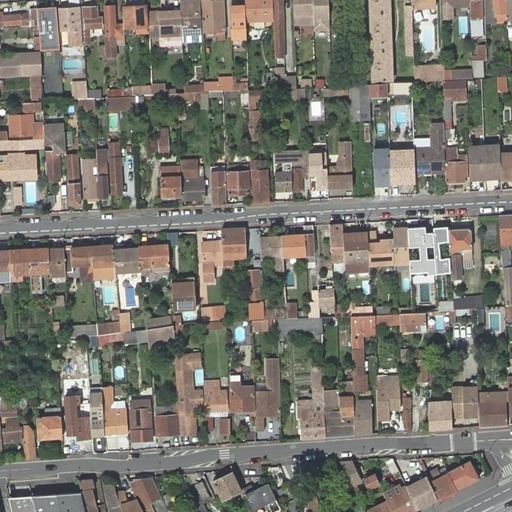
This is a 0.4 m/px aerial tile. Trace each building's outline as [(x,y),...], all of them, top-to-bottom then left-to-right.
[(204,32),(202,32),(202,35),(203,50),(210,50),(209,31),(225,30),(222,0),(210,0),(202,0),(204,32)] [(247,24),(245,0),(231,0),(233,41),(248,41),(247,24)] [(245,0),(247,24),(274,22),(273,0),(245,0)] [(286,56),(283,0),(274,0),(276,57),(286,56)] [(314,24),(312,0),(293,0),(295,24),(314,24)] [(369,0),(371,81),(392,81),(390,0),(369,0)] [(412,0),(413,9),(438,8),(437,0),(412,0)] [(484,19),(482,0),(470,0),(471,6),(471,10),(471,19),(483,19),(484,19)] [(485,0),(486,4),(489,3),(488,0),(494,0),(495,13),(505,12),(505,2),(504,0),(485,0)] [(200,1),(181,2),(181,13),(183,37),(202,35),(202,32),(200,1)] [(57,6),(38,8),(42,50),(61,48),(57,6)] [(124,20),(125,39),(138,38),(138,37),(137,28),(147,27),(145,7),(136,7),(136,6),(132,7),(132,8),(124,8),(125,19),(124,20)] [(105,53),(105,58),(116,57),(115,40),(123,39),(122,27),(116,28),(116,24),(115,7),(104,8),(106,41),(104,41),(105,50),(105,53)] [(79,8),(58,9),(60,35),(65,35),(65,32),(69,31),(70,49),(81,49),(81,34),(79,8)] [(82,8),(83,38),(90,38),(89,29),(102,29),(101,18),(98,18),(97,8),(83,8),(82,8)] [(21,27),(38,25),(37,11),(29,12),(29,16),(3,17),(3,11),(0,11),(0,28),(4,28),(21,27)] [(414,55),(413,11),(406,11),(406,55),(414,55)] [(505,12),(495,13),(496,22),(506,21),(505,12)] [(183,37),(181,13),(179,13),(165,14),(166,17),(159,17),(159,14),(148,15),(150,41),(160,40),(161,50),(184,48),(183,38),(183,37)] [(459,34),(467,34),(467,17),(459,17),(459,34)] [(483,39),(483,19),(471,19),(472,32),(472,39),(483,39)] [(137,28),(138,37),(148,36),(147,27),(137,28)] [(0,55),(0,79),(41,77),(41,76),(39,53),(0,55)] [(415,82),(444,80),(446,80),(445,64),(415,66),(415,82)] [(285,66),(276,67),(277,89),(297,88),(297,75),(285,76),(285,66)] [(452,72),(452,80),(467,79),(474,79),(473,71),(452,72)] [(266,81),(274,81),(274,72),(266,73),(266,81)] [(506,92),(506,76),(496,76),(496,92),(506,92)] [(42,100),(41,77),(31,78),(32,101),(42,100)] [(234,90),(234,84),(234,77),(214,78),(215,91),(225,91),(234,90)] [(446,80),(444,80),(444,92),(467,91),(467,84),(467,79),(452,80),(446,80)] [(413,98),(413,82),(388,84),(388,96),(388,99),(413,98)] [(166,94),(178,94),(178,89),(166,90),(166,84),(153,85),(153,95),(157,95),(166,94)] [(388,96),(388,84),(370,84),(370,87),(370,96),(388,96)] [(322,87),(322,95),(347,95),(347,87),(322,87)] [(370,105),(370,96),(370,87),(351,88),(352,120),(371,120),(370,105)] [(269,90),(250,91),(250,106),(251,140),(261,140),(260,111),(255,111),(254,101),(266,100),(266,98),(270,98),(269,90)] [(178,102),(178,94),(166,94),(157,95),(158,103),(178,102)] [(144,111),(143,96),(132,97),(133,112),(144,111)] [(128,98),(127,98),(117,98),(118,112),(128,112),(133,112),(132,97),(128,98)] [(414,107),(413,98),(388,99),(389,104),(389,108),(414,107)] [(95,112),(95,99),(87,99),(78,99),(78,105),(85,105),(86,112),(95,112)] [(445,105),(445,119),(453,119),(452,99),(444,100),(445,105)] [(41,103),(27,104),(27,113),(41,112),(41,103)] [(17,118),(18,137),(33,136),(32,124),(32,117),(17,118)] [(65,133),(64,123),(44,124),(45,134),(65,133)] [(416,174),(447,173),(446,151),(445,123),(431,124),(431,146),(415,147),(416,174)] [(45,134),(44,124),(32,124),(33,136),(33,140),(45,139),(45,134)] [(160,141),(149,141),(150,154),(169,153),(168,131),(159,131),(160,141)] [(66,150),(65,147),(65,133),(45,134),(45,139),(45,143),(47,143),(49,182),(60,181),(58,151),(66,150)] [(21,140),(21,150),(46,148),(45,143),(45,139),(33,140),(21,140)] [(8,141),(0,141),(0,150),(21,150),(21,140),(8,141)] [(346,189),(352,189),(350,141),(338,141),(338,153),(336,160),(336,166),(326,166),(328,189),(342,189),(346,189)] [(502,178),(501,160),(500,154),(500,143),(468,145),(470,180),(502,178)] [(66,150),(66,156),(67,156),(68,166),(69,168),(70,205),(81,204),(80,183),(79,184),(78,166),(73,166),(73,156),(77,155),(77,147),(65,147),(66,150)] [(388,147),(373,147),(374,187),(390,186),(388,147)] [(274,150),(274,162),(291,162),(291,166),(308,166),(307,149),(274,150)] [(111,166),(112,194),(122,193),(120,150),(110,150),(111,166)] [(447,173),(447,181),(465,180),(464,163),(450,163),(450,158),(453,158),(452,150),(446,151),(447,173)] [(326,152),(307,152),(308,166),(308,175),(314,175),(315,190),(328,189),(326,166),(326,152)] [(511,153),(500,154),(501,160),(502,178),(502,180),(511,180),(511,153)] [(37,155),(22,156),(23,174),(25,174),(26,180),(38,179),(37,155)] [(22,156),(0,157),(0,181),(21,180),(20,174),(23,174),(22,156)] [(82,158),(84,199),(98,199),(97,187),(94,187),(94,184),(97,184),(96,175),(93,176),(93,167),(96,167),(96,157),(82,158)] [(253,203),(271,203),(271,191),(269,190),(268,169),(266,169),(262,169),(262,160),(262,158),(252,159),(252,165),(253,165),(254,191),(253,191),(253,203)] [(390,160),(391,185),(401,185),(401,160),(390,160)] [(204,162),(194,163),(194,169),(190,169),(191,177),(205,176),(204,162)] [(180,163),(181,168),(181,177),(181,178),(184,178),(185,196),(206,195),(205,176),(191,177),(190,169),(194,169),(194,163),(180,163)] [(213,205),(227,205),(227,181),(226,166),(211,166),(212,177),(212,182),(213,205)] [(229,167),(230,194),(249,193),(248,166),(229,167)] [(163,197),(182,196),(181,178),(181,177),(181,168),(161,169),(163,197)] [(293,190),(292,168),(280,168),(280,191),(293,190)] [(305,191),(305,173),(304,169),(294,169),(295,192),(305,191)] [(108,198),(106,173),(99,174),(100,199),(108,198)] [(22,186),(12,186),(12,204),(22,204),(22,186)] [(511,216),(499,218),(502,248),(510,248),(511,248),(511,216)] [(403,222),(393,223),(394,245),(394,267),(395,269),(400,268),(400,263),(403,263),(402,250),(405,250),(403,222)] [(342,225),(330,226),(331,253),(338,253),(343,253),(343,246),(343,236),(342,225)] [(313,227),(304,227),(304,236),(305,256),(305,263),(315,263),(313,227)] [(425,227),(407,227),(408,246),(419,246),(420,259),(408,259),(409,275),(436,274),(435,258),(427,259),(426,246),(433,246),(432,232),(425,232),(425,227)] [(222,229),(222,231),(223,243),(224,260),(224,280),(227,279),(227,274),(234,274),(234,260),(247,260),(245,230),(245,228),(222,229)] [(471,231),(449,231),(451,275),(452,281),(462,280),(460,251),(472,251),(471,231)] [(343,246),(343,253),(344,263),(369,262),(368,236),(368,235),(343,236),(343,246)] [(368,236),(369,262),(369,268),(394,267),(394,245),(378,246),(377,235),(368,236)] [(281,236),(259,237),(260,259),(271,258),(272,272),(283,271),(281,236)] [(304,236),(282,237),(283,257),(305,256),(304,236)] [(224,260),(223,243),(203,244),(204,282),(214,282),(212,260),(224,260)] [(126,245),(115,247),(115,250),(117,266),(117,273),(142,271),(142,267),(142,262),(141,249),(141,248),(126,249),(126,245)] [(168,247),(141,248),(141,249),(142,262),(142,267),(150,266),(151,275),(170,274),(169,265),(168,247)] [(50,272),(51,275),(67,274),(67,267),(65,250),(65,248),(48,249),(50,272)] [(92,248),(65,250),(67,267),(67,274),(75,273),(74,267),(82,266),(83,283),(94,282),(94,278),(93,268),(93,265),(92,251),(92,248)] [(511,275),(510,248),(502,248),(504,286),(505,294),(506,309),(511,307),(511,275)] [(30,254),(31,273),(50,272),(48,249),(39,250),(40,253),(30,254)] [(92,251),(93,265),(93,268),(94,278),(109,277),(109,267),(117,266),(115,250),(92,251)] [(12,274),(13,283),(21,282),(21,274),(31,273),(30,254),(19,254),(18,251),(10,251),(10,252),(12,271),(12,274)] [(10,252),(0,252),(0,271),(12,271),(10,252)] [(109,267),(109,277),(118,277),(117,273),(117,266),(109,267)] [(150,266),(142,267),(142,271),(143,276),(151,275),(150,266)] [(258,271),(247,272),(249,314),(263,313),(261,289),(259,289),(258,271)] [(410,276),(412,311),(455,308),(456,315),(473,314),(472,308),(482,307),(482,296),(435,299),(435,287),(425,288),(424,275),(410,276)] [(196,283),(173,284),(174,310),(197,309),(196,283)] [(311,302),(307,303),(307,318),(318,318),(317,304),(333,304),(332,290),(311,291),(311,302)] [(45,299),(46,310),(53,310),(52,298),(45,299)] [(63,298),(52,298),(53,310),(64,309),(63,298)] [(285,302),(285,317),(296,317),(297,302),(285,302)] [(376,316),(389,316),(389,307),(376,307),(376,316)] [(226,309),(200,309),(201,321),(203,321),(206,321),(226,321),(226,309)] [(489,311),(489,332),(501,332),(501,312),(489,311)] [(412,315),(399,316),(400,325),(425,324),(425,315),(412,315)] [(372,316),(350,317),(350,327),(374,326),(374,316),(372,316)] [(172,317),(146,323),(147,331),(148,330),(172,326),(172,319),(172,317)] [(307,318),(286,319),(276,319),(277,333),(321,332),(321,325),(320,317),(318,318),(307,318)] [(333,325),(333,317),(320,317),(321,325),(333,325)] [(265,320),(252,320),(252,331),(269,330),(268,320),(265,320)] [(120,321),(97,323),(98,335),(121,332),(120,321)] [(225,330),(225,321),(206,321),(206,331),(225,330)] [(248,322),(229,323),(230,345),(249,345),(248,322)] [(172,326),(148,330),(149,342),(149,344),(155,344),(154,340),(175,337),(174,326),(172,326)] [(149,342),(148,330),(147,331),(133,333),(121,332),(123,341),(123,345),(149,342)] [(123,341),(121,332),(98,335),(99,347),(106,347),(106,342),(123,341)] [(351,349),(352,375),(363,375),(362,349),(351,349)] [(418,357),(425,357),(425,349),(417,349),(418,357)] [(191,407),(201,407),(200,393),(193,393),(192,365),(199,365),(199,354),(176,355),(176,356),(180,416),(180,419),(181,431),(181,436),(191,436),(190,415),(188,415),(188,407),(191,407)] [(401,356),(402,374),(409,374),(408,356),(401,356)] [(264,418),(280,418),(278,359),(264,360),(266,389),(266,392),(254,393),(255,411),(255,431),(264,432),(264,418)] [(417,383),(427,383),(427,359),(416,360),(417,383)] [(114,368),(116,379),(123,378),(121,366),(114,368)] [(231,411),(255,411),(254,393),(254,390),(254,387),(242,387),(241,374),(230,375),(231,384),(231,411)] [(367,391),(367,375),(363,375),(352,375),(352,383),(353,392),(367,391)] [(378,410),(378,421),(389,421),(389,410),(400,410),(399,377),(376,378),(377,388),(378,410)] [(206,407),(206,417),(213,417),(214,417),(217,417),(217,412),(228,411),(228,394),(220,394),(220,382),(215,382),(215,379),(204,379),(205,392),(206,407)] [(347,405),(340,406),(341,438),(355,437),(355,436),(353,405),(353,398),(353,392),(352,383),(346,383),(347,405)] [(302,441),(326,439),(324,407),(324,395),(323,388),(321,388),(322,384),(318,384),(318,388),(315,388),(316,401),(316,406),(318,406),(318,411),(313,412),(313,401),(298,402),(298,418),(300,418),(302,441)] [(24,442),(23,428),(19,428),(18,410),(12,410),(11,402),(10,402),(9,389),(5,389),(4,386),(0,387),(1,399),(3,417),(3,423),(4,443),(24,442)] [(464,388),(451,388),(451,398),(451,402),(452,418),(464,418),(471,418),(479,417),(479,403),(478,392),(478,387),(470,387),(464,388)] [(430,428),(429,403),(428,388),(417,388),(418,428),(430,428)] [(111,390),(102,390),(103,398),(106,438),(128,436),(126,411),(122,411),(122,417),(108,418),(107,412),(107,409),(110,408),(108,399),(111,399),(111,390)] [(91,405),(91,396),(83,397),(83,405),(91,405)] [(94,440),(94,438),(92,418),(80,418),(79,405),(83,405),(83,397),(65,398),(67,436),(78,436),(78,441),(94,440)] [(94,438),(106,438),(103,398),(99,399),(100,403),(96,403),(96,414),(92,414),(92,418),(94,438)] [(452,418),(451,402),(429,403),(430,428),(430,431),(452,429),(452,418)] [(505,402),(479,403),(479,417),(479,427),(507,426),(505,402)] [(150,403),(131,404),(131,412),(150,411),(150,403)] [(355,436),(373,435),(371,404),(353,405),(355,436)] [(341,438),(340,406),(324,407),(326,439),(341,438)] [(63,438),(61,409),(44,410),(44,411),(45,419),(38,420),(39,439),(43,438),(46,438),(47,443),(54,442),(54,438),(63,438)] [(404,433),(411,432),(410,410),(403,411),(404,433)] [(150,411),(131,412),(133,442),(152,441),(150,411)] [(173,412),(156,413),(158,436),(179,435),(177,411),(173,412)] [(230,420),(221,421),(221,436),(231,436),(230,420)] [(25,452),(33,452),(32,433),(26,427),(26,426),(23,426),(23,428),(24,442),(25,452)] [(95,453),(107,452),(106,438),(94,438),(94,440),(95,453)] [(391,473),(397,471),(392,457),(385,460),(391,473)] [(340,462),(341,463),(355,494),(359,492),(356,485),(361,482),(352,461),(340,462)] [(456,490),(478,479),(469,461),(448,472),(449,474),(456,490)] [(437,500),(456,490),(449,474),(437,479),(432,468),(424,472),(426,477),(437,499),(437,500)] [(223,501),(244,491),(244,490),(236,474),(215,482),(223,501)] [(379,485),(375,475),(364,480),(369,490),(379,485)] [(417,510),(437,500),(437,499),(426,477),(408,485),(407,483),(405,484),(417,510)] [(128,480),(141,509),(144,508),(145,511),(153,511),(151,505),(157,503),(161,511),(162,511),(168,510),(153,478),(128,480)] [(137,510),(141,509),(128,480),(127,479),(114,480),(116,487),(123,511),(129,511),(127,506),(134,504),(137,510)] [(83,503),(85,511),(97,511),(92,490),(96,489),(94,481),(81,482),(85,502),(83,503)] [(412,511),(417,510),(405,484),(404,482),(383,493),(384,493),(388,502),(392,511),(412,511)] [(244,491),(254,511),(268,505),(271,511),(278,511),(282,511),(269,484),(254,492),(251,487),(244,490),(244,491)] [(202,486),(197,489),(202,498),(208,495),(202,486)] [(295,496),(290,486),(284,489),(289,499),(295,496)] [(123,511),(116,487),(106,490),(111,511),(123,511)] [(382,505),(388,502),(384,493),(377,496),(382,505)] [(169,509),(173,507),(175,506),(169,494),(163,497),(169,509)] [(85,511),(83,503),(81,495),(57,496),(58,497),(60,511),(85,511)] [(34,499),(36,511),(60,511),(58,497),(57,496),(33,497),(34,499)] [(36,511),(34,499),(33,497),(8,499),(11,511),(36,511)] [(208,511),(202,501),(193,506),(195,511),(208,511)]
